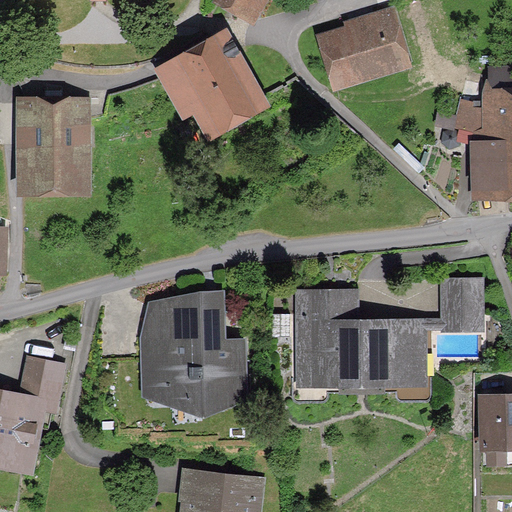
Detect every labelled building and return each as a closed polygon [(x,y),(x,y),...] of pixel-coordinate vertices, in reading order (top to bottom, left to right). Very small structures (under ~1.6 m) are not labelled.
[(218,0),(218,1),(241,13),(248,0),(218,0)] [(349,29),(322,37),(336,86),(406,65),(389,10),(374,15),(374,17),(356,23),(355,21),(347,23),(349,29)] [(223,42),(164,76),(184,111),(197,103),(208,121),(204,124),(209,133),(219,127),(217,124),(231,115),(233,120),(239,116),(237,112),(251,104),(253,108),(264,102),(257,93),(254,95),(223,42)] [(511,185),(511,68),(491,69),(492,108),(474,108),(460,105),(455,127),(473,131),(474,187),(511,185)] [(80,104),(27,104),(28,189),(80,189),(80,104)] [(483,278),(443,279),(444,332),(484,331),(483,278)] [(356,293),(297,294),(298,389),(426,386),(425,322),(357,323),(356,293)] [(199,297),(153,306),(142,343),(145,394),(201,415),(245,398),(244,345),(225,345),(222,297),(199,297)] [(62,366),(31,359),(24,391),(55,398),(62,366)] [(2,394),(0,405),(0,464),(31,471),(45,402),(2,394)] [(511,399),(486,400),(487,456),(511,455),(511,399)] [(261,511),(265,480),(186,472),(181,511),(261,511)]
